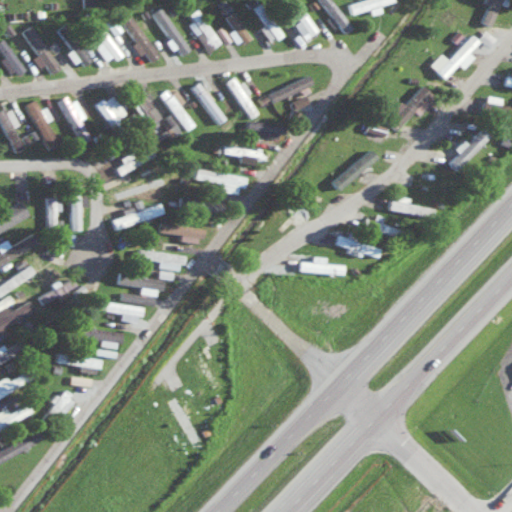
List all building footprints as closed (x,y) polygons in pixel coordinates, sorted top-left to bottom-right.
[(283,0),(295,19),(290,22),(300,37),(313,29),(294,0),(283,0)] [(366,8),(367,13),(378,11),(376,3),(389,0),(345,0),(348,12),(366,8)] [(485,3),(477,20),(486,24),(496,0),(480,0),(480,1),(485,3)] [(179,52),(187,46),(157,6),(148,12),(179,52)] [(218,40),(193,7),(181,15),(206,49),(218,40)] [(247,36),(229,10),(222,14),(240,41),(247,36)] [(102,19),(111,34),(119,28),(110,14),(102,19)] [(256,25),(268,41),(280,32),(268,16),(256,25)] [(98,40),(92,44),(104,61),(118,51),(95,18),(87,24),(98,40)] [(228,38),(218,24),(212,28),(221,42),(228,38)] [(444,57),(437,51),(425,63),(440,77),(454,62),(459,67),(470,55),(465,50),(475,39),(467,32),(444,57)] [(0,54),(0,55),(0,58),(11,75),(21,68),(0,37),(0,54)] [(511,69),(511,70),(510,75),(502,74),(500,83),(511,85),(511,69)] [(235,82),(230,74),(222,79),(247,117),(255,111),(243,93),(247,90),(239,79),(235,82)] [(264,89),(268,99),(308,86),(305,76),(264,89)] [(186,86),(215,122),(223,116),(194,80),(186,86)] [(410,109),(415,113),(431,95),(418,83),(400,103),(396,99),(388,108),(392,112),(384,120),(392,127),(410,109)] [(191,123),(176,104),(180,102),(166,84),(155,92),(183,129),(191,123)] [(92,103),(107,123),(122,112),(107,91),(92,103)] [(84,139),(65,93),(56,97),(75,143),(84,139)] [(290,108),(305,101),(301,93),(286,100),(290,108)] [(158,117),(141,94),(129,103),(146,125),(158,117)] [(42,105),(36,108),(31,97),(22,101),(44,148),(54,143),(44,120),(49,118),(42,105)] [(15,123),(6,105),(0,107),(0,127),(11,150),(20,146),(10,125),(15,123)] [(157,119),(162,126),(171,121),(165,113),(157,119)] [(265,128),(264,133),(280,134),(281,121),(244,119),(243,127),(265,128)] [(381,133),(383,125),(365,121),(363,129),(381,133)] [(450,147),(455,152),(445,161),(452,168),(485,138),(477,129),(464,141),(461,137),(450,147)] [(236,161),(252,163),(253,158),(261,159),(263,149),(220,143),(219,152),(237,154),(236,161)] [(116,173),(152,154),(147,146),(112,165),(116,173)] [(328,180),(335,188),(373,155),(366,147),(328,180)] [(241,186),(242,175),(192,166),(190,177),(218,182),(217,190),(233,193),(234,185),(241,186)] [(51,171),(41,170),(41,183),(50,183),(51,171)] [(66,191),(67,229),(77,228),(76,191),(66,191)] [(422,205),(404,202),(406,196),(394,194),(393,199),(386,198),(384,207),(420,214),(422,205)] [(43,225),(52,225),(52,210),(56,210),(56,195),(43,195),(43,225)] [(184,206),(215,211),(217,201),(186,196),(184,206)] [(0,227),(25,214),(17,200),(0,208),(0,227)] [(111,228),(160,211),(156,200),(120,212),(120,214),(107,218),(111,228)] [(363,216),(361,227),(392,232),(394,226),(379,223),(380,215),(372,213),(371,218),(363,216)] [(177,233),(176,239),(197,242),(199,227),(157,221),(155,230),(177,233)] [(377,245),(334,231),(330,242),(344,246),(343,251),(357,255),(359,251),(374,256),(377,245)] [(179,253),(135,247),(134,256),(154,260),(154,266),(177,269),(179,253)] [(322,261),(322,255),(308,254),(308,260),(295,259),(295,270),(340,272),(341,262),(322,261)] [(0,290),(33,274),(28,265),(0,278),(0,290)] [(154,276),(168,278),(169,270),(155,268),(154,276)] [(155,294),(158,277),(115,270),(113,281),(137,284),(136,291),(155,294)] [(34,293),(38,301),(69,287),(66,279),(34,293)] [(116,319),(135,320),(137,304),(94,300),(93,309),(117,311),(116,319)] [(0,325),(19,320),(16,311),(9,313),(7,306),(0,307),(0,325)] [(118,329),(75,325),(74,335),(117,339),(118,329)] [(69,367),(94,370),(95,356),(71,354),(69,367)] [(5,379),(3,374),(0,375),(0,392),(21,382),(17,373),(5,379)] [(66,382),(86,385),(88,376),(67,374),(66,382)] [(200,439),(185,414),(192,409),(186,399),(179,403),(173,394),(163,400),(190,445),(200,439)] [(0,406),(0,426),(32,407),(27,399),(6,412),(2,406),(0,406)] [(0,458),(38,437),(33,428),(0,445),(0,458)]
